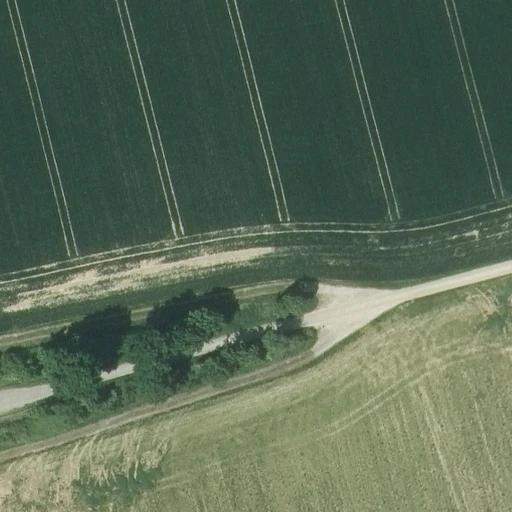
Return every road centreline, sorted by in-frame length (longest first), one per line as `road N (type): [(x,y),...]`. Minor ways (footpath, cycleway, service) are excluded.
road 1 (track): [(511,272),(0,407)]
road 2 (track): [(0,470),(306,364),(391,304)]
road 3 (track): [(355,311),(344,302),(314,302),(0,361)]
